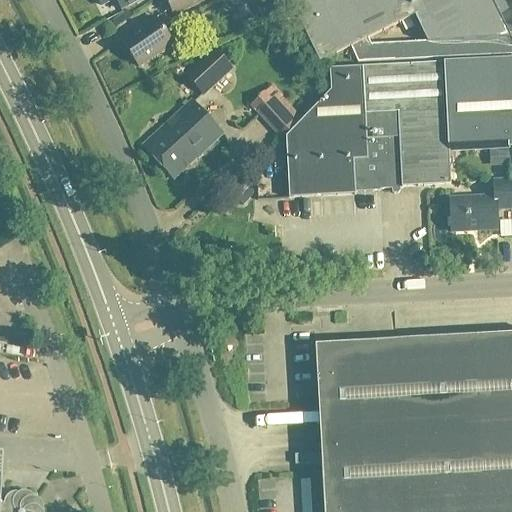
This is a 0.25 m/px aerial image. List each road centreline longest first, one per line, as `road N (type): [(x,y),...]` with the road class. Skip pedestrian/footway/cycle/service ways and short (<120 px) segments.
road 1 (unclassified): [(179,311),(99,105),(44,0)]
road 2 (unclassified): [(179,311),(241,297),(511,283)]
road 3 (secondary): [(117,336),(0,63)]
road 4 (residential): [(101,511),(35,298)]
road 5 (unclassified): [(179,311),(235,511)]
road 6 (secondary): [(168,511),(117,336)]
